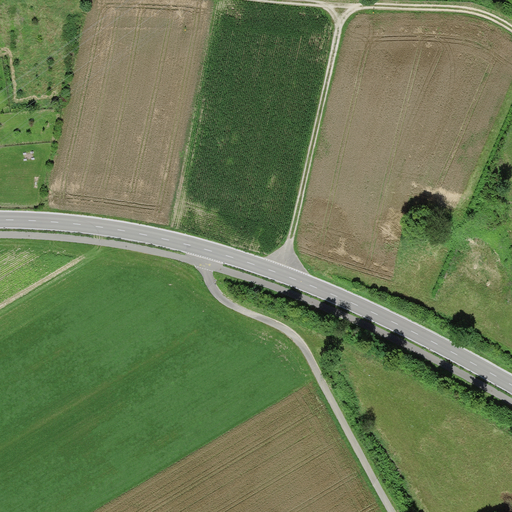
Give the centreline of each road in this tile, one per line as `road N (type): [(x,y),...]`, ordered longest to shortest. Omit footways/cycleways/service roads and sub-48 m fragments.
road 1 (tertiary): [(0,219),(92,226),(285,277),(511,387)]
road 2 (track): [(390,511),(297,339),(223,300),(199,250)]
road 3 (track): [(340,4),(285,277)]
road 4 (track): [(269,0),(450,7),(511,28)]
